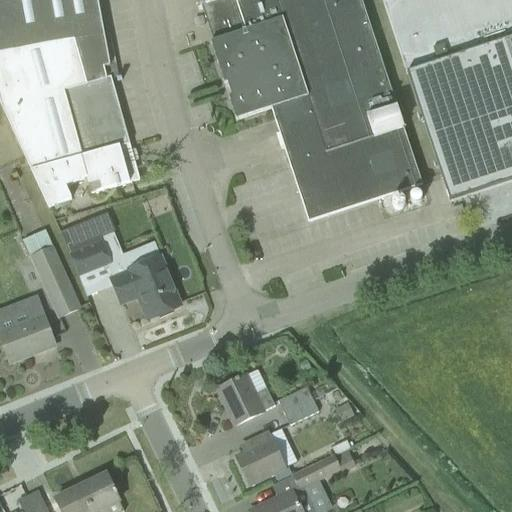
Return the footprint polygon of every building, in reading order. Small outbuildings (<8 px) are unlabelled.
[(0,0),(0,104),(50,211),(72,200),(67,188),(87,180),(91,196),(139,182),(111,81),(118,79),(110,37),(104,38),(96,0),(0,0)] [(271,111),(308,225),(422,188),(360,0),(198,0),(201,6),(198,7),(199,8),(201,7),(208,27),(211,25),(217,43),(213,44),(239,122),(271,111)] [(511,0),(381,0),(406,76),(448,204),(511,183),(511,0)] [(108,215),(60,235),(79,280),(105,269),(114,288),(114,290),(121,307),(138,300),(147,322),(158,317),(159,321),(173,315),(171,312),(180,308),(160,260),(154,263),(147,247),(109,263),(100,241),(116,234),(108,215)] [(52,250),(31,260),(58,320),(79,311),(52,250)] [(22,305),(0,313),(0,339),(3,348),(10,366),(54,349),(47,330),(43,319),(29,324),(22,305)] [(217,393),(234,429),(263,415),(262,414),(274,409),(266,391),(254,397),(246,379),(217,393)] [(277,404),(283,416),(312,401),(306,390),(277,404)] [(283,416),(289,429),(318,415),(312,401),(283,416)] [(347,405),(335,412),(342,425),(354,418),(347,405)] [(236,460),(249,488),(283,472),(267,438),(244,448),(248,455),(236,460)] [(267,506),(254,511),(314,511),(304,489),(317,483),(329,477),(338,473),(334,464),(331,459),(323,463),(292,478),(290,478),(297,492),(290,496),(290,495),(267,506)] [(106,477),(80,490),(90,511),(106,511),(119,505),(106,477)] [(90,511),(80,490),(54,502),(59,511),(90,511)] [(46,511),(38,494),(26,499),(32,511),(46,511)]
